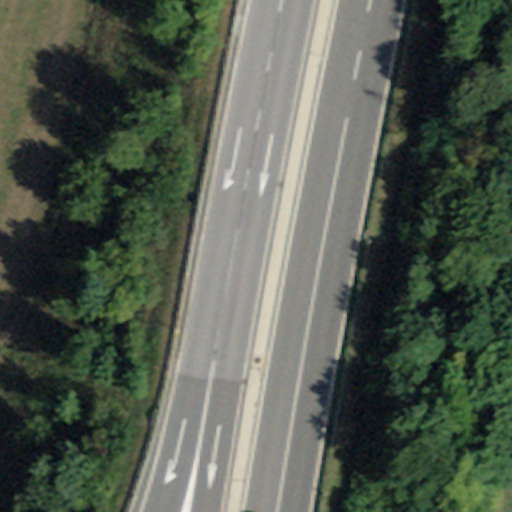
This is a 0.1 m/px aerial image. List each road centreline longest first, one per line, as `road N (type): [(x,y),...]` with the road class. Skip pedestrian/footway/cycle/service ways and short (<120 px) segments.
road 1 (secondary): [(261,511),(320,162),(355,71)]
road 2 (motorway): [(296,511),(353,171),(355,71)]
road 3 (secondary): [(298,0),(240,299)]
road 4 (motorway): [(240,299),(185,409),(161,511)]
road 5 (secondary): [(240,299),(207,511)]
